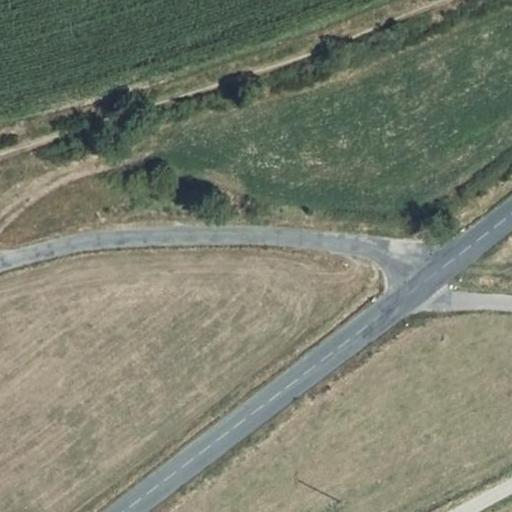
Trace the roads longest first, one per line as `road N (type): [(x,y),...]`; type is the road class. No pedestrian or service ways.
road 1 (track): [(0,155),(430,0)]
road 2 (residential): [(0,264),(83,242),(202,234),(357,245),(435,272)]
road 3 (tertiary): [(408,295),(125,511)]
